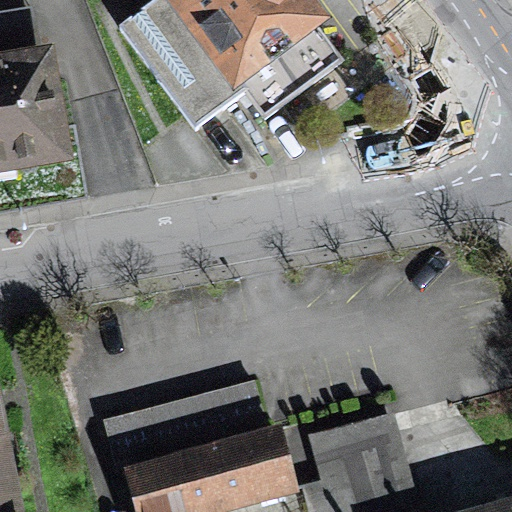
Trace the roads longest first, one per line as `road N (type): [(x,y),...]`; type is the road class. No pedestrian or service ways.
road 1 (residential): [(0,273),(403,199),(471,178),(511,146)]
road 2 (secondary): [(431,0),(511,118)]
